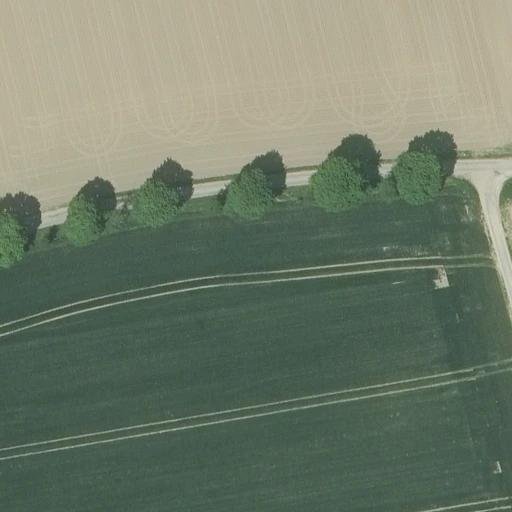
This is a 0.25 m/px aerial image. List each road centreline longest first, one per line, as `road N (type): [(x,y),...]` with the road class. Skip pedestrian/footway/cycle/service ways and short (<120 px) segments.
road 1 (unclassified): [(485,163),(257,183),(0,230)]
road 2 (unclassified): [(485,163),(511,286)]
